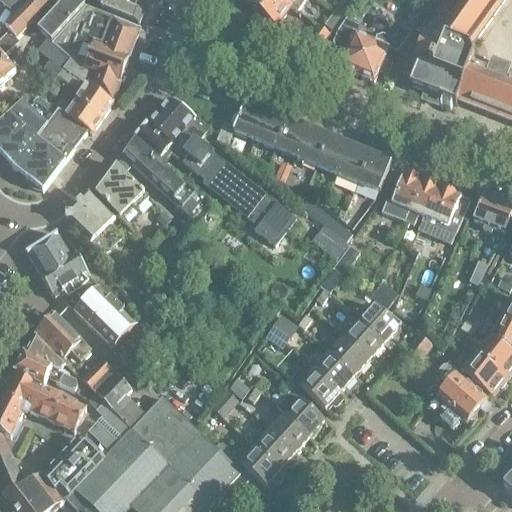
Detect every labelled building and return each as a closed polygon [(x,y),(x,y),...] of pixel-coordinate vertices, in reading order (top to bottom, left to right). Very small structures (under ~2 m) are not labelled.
[(0,0),(0,2),(16,16),(31,0),(0,0)] [(31,0),(16,16),(3,28),(10,35),(16,41),(31,26),(49,42),(38,54),(50,64),(41,75),(48,81),(54,85),(58,79),(62,73),(63,72),(70,63),(52,47),(51,46),(86,9),(69,0),(68,0),(31,0)] [(100,0),(104,1),(100,11),(138,26),(142,16),(127,10),(130,0),(100,0)] [(289,8),(278,0),(247,0),(246,2),(248,3),(246,6),(262,17),(260,19),(261,23),(267,28),(271,27),(273,25),(276,27),(289,8)] [(278,0),(289,8),(297,14),(307,0),(278,0)] [(425,36),(425,37),(413,66),(417,68),(409,89),(425,95),(424,95),(455,107),(458,103),(511,124),(511,74),(492,66),(491,69),(482,65),(475,46),(507,0),(449,0),(438,16),(443,20),(430,37),(425,36)] [(344,2),(334,15),(342,20),(352,7),(344,2)] [(122,85),(134,51),(141,32),(90,11),(86,9),(52,47),(70,63),(63,72),(86,88),(108,101),(114,106),(121,85),(122,85)] [(342,20),(334,15),(325,28),(333,34),(342,20)] [(337,34),(332,46),(335,54),(344,58),(339,70),(374,84),(388,50),(397,54),(398,54),(413,33),(414,31),(406,25),(405,27),(403,30),(402,29),(394,42),(382,37),(376,39),(374,43),(360,37),(361,33),(359,26),(346,21),(337,34)] [(304,50),(305,50),(316,58),(330,38),(319,30),(304,50)] [(0,61),(3,60),(20,46),(16,41),(9,35),(0,44),(0,61)] [(3,60),(0,61),(0,86),(15,74),(3,60)] [(62,73),(58,79),(65,84),(81,95),(75,103),(104,122),(114,107),(114,106),(108,102),(86,88),(63,72),(62,73)] [(23,106),(0,126),(0,157),(13,172),(42,195),(87,134),(64,118),(58,115),(56,117),(36,102),(29,112),(23,106)] [(170,102),(136,143),(176,177),(184,167),(205,184),(203,187),(258,231),(254,234),(275,251),(297,224),(278,209),(251,188),(259,179),(246,169),(239,178),(198,145),(207,135),(192,123),(194,121),(170,102)] [(62,104),(56,113),(58,115),(64,118),(87,134),(92,139),(104,122),(75,103),(70,110),(62,104)] [(224,125),(219,139),(217,143),(227,152),(234,135),(255,144),(267,115),(246,106),(236,130),(224,125)] [(267,115),(255,144),(276,152),(288,123),(267,115)] [(288,123),(276,152),(296,161),(308,132),(288,123)] [(308,132),(296,161),(317,169),(329,140),(308,132)] [(329,140),(317,169),(338,178),(350,149),(329,140)] [(136,143),(122,159),(192,222),(175,245),(165,235),(150,254),(180,278),(224,218),(209,207),(210,206),(136,143)] [(350,149),(338,178),(359,186),(371,157),(350,149)] [(371,157),(359,186),(380,195),(392,166),(371,157)] [(149,202),(117,169),(96,197),(120,222),(140,203),(143,206),(149,202)] [(423,184),(405,177),(392,206),(387,204),(382,216),(404,225),(409,213),(410,214),(423,184)] [(441,192),(423,184),(410,214),(409,213),(404,225),(414,229),(419,217),(424,220),(429,208),(433,210),(441,192)] [(429,208),(424,220),(419,231),(418,233),(429,238),(435,224),(447,229),(452,217),(463,221),(470,204),(441,192),(433,210),(429,208)] [(67,218),(67,223),(101,257),(104,260),(114,251),(120,246),(119,245),(123,242),(120,239),(110,228),(115,223),(89,196),(67,218)] [(511,214),(511,207),(484,197),(483,196),(473,224),(484,228),(483,232),(491,235),(492,231),(504,236),(511,214)] [(309,204),(302,212),(324,229),(347,247),(347,246),(352,238),(309,204)] [(324,229),(297,264),(323,286),(332,273),(350,249),(347,246),(347,247),(324,229)] [(70,259),(57,239),(27,258),(56,303),(58,300),(74,316),(112,353),(114,351),(123,360),(140,342),(132,334),(137,328),(89,280),(90,278),(76,256),(70,259)] [(350,249),(332,273),(345,283),(346,282),(343,279),(360,256),(350,249)] [(479,265),(470,286),(477,289),(488,269),(479,265)] [(146,293),(121,268),(116,272),(153,309),(170,292),(159,281),(146,293)] [(324,286),(320,292),(323,294),(329,298),(328,299),(329,299),(333,293),(337,296),(345,283),(332,273),(323,286),(324,286)] [(511,290),(511,287),(502,282),(497,291),(508,296),(511,291),(511,290)] [(399,298),(383,284),(371,299),(387,312),(399,298)] [(323,294),(316,305),(322,309),(329,299),(328,299),(329,298),(323,294)] [(489,304),(479,299),(474,309),(484,314),(489,304)] [(497,322),(501,324),(511,329),(511,302),(506,313),(504,311),(497,322)] [(373,309),(358,326),(383,348),(398,332),(373,309)] [(56,318),(36,337),(62,364),(71,355),(80,364),(90,354),(56,318)] [(469,318),(465,326),(476,333),(481,325),(469,318)] [(282,319),(274,330),(290,342),(299,331),(282,319)] [(305,334),(312,323),(306,319),(298,330),(305,334)] [(511,329),(501,324),(496,333),(487,328),(482,336),(491,342),(511,355),(511,329)] [(358,326),(344,342),(369,364),(383,348),(358,326)] [(476,333),(465,326),(460,332),(472,340),(476,333)] [(282,354),(290,342),(274,330),(265,342),(282,354)] [(25,357),(24,359),(66,379),(62,389),(74,395),(77,388),(76,385),(68,380),(69,377),(62,373),(65,367),(62,364),(36,337),(32,345),(22,340),(16,353),(25,357)] [(418,339),(408,352),(422,363),(433,351),(418,339)] [(344,342),(329,358),(354,380),(369,364),(344,342)] [(511,355),(491,342),(478,359),(506,381),(511,373),(511,355)] [(329,358),(315,374),(339,396),(354,380),(329,358)] [(62,389),(66,379),(24,359),(7,394),(0,390),(0,435),(9,440),(15,442),(30,415),(67,433),(76,437),(87,411),(43,390),(48,382),(62,389)] [(478,359),(463,378),(464,378),(491,400),(506,381),(478,359)] [(133,394),(111,373),(101,363),(90,375),(84,368),(76,376),(83,383),(82,383),(96,397),(95,397),(104,406),(105,406),(114,415),(113,416),(131,434),(109,457),(105,462),(89,479),(74,495),(67,502),(77,511),(81,511),(87,506),(93,511),(128,511),(131,509),(134,511),(204,511),(205,511),(208,511),(240,479),(214,453),(215,452),(163,402),(147,419),(127,400),(133,394)] [(306,366),(291,382),(324,413),(339,396),(315,374),(306,366)] [(491,400),(464,378),(461,381),(450,372),(446,372),(440,379),(441,383),(448,389),(427,412),(452,434),(461,424),(467,429),(480,413),(485,417),(488,417),(492,412),(492,408),(487,404),(491,400)] [(249,392),(238,382),(230,393),(241,403),(249,392)] [(262,396),(256,391),(247,403),(254,407),(262,396)] [(224,423),(239,406),(226,395),(211,412),(224,423)] [(290,395),(275,412),(284,419),(309,443),(324,426),(290,395)] [(113,416),(90,439),(109,457),(131,434),(113,416)] [(284,419),(269,435),(295,459),(309,443),(284,419)] [(264,430),(249,446),(281,474),(295,459),(264,430)] [(9,440),(0,435),(0,491),(2,497),(13,511),(56,511),(64,507),(45,480),(43,478),(25,488),(14,463),(6,446),(9,440)] [(105,462),(81,440),(65,456),(89,479),(105,462)] [(266,491),(281,474),(255,451),(241,466),(234,460),(233,456),(223,447),(219,447),(215,452),(214,453),(240,479),(247,486),(253,480),(266,491)] [(74,495),(89,479),(65,456),(50,471),(74,495)] [(240,479),(208,511),(222,511),(235,499),(247,486),(240,479)] [(511,479),(503,489),(502,490),(511,499),(511,479)] [(246,511),(255,503),(247,496),(236,508),(240,511),(246,511)]
